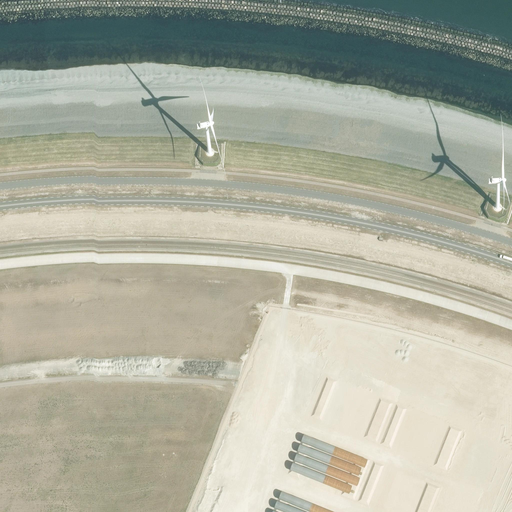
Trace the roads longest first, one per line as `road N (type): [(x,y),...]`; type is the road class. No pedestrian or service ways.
road 1 (track): [(511,455),(397,413),(275,388),(118,378),(0,388)]
road 2 (unclassified): [(511,242),(399,209),(273,188),(191,181),(0,189)]
road 3 (secondary): [(511,263),(281,210),(182,201),(0,208)]
